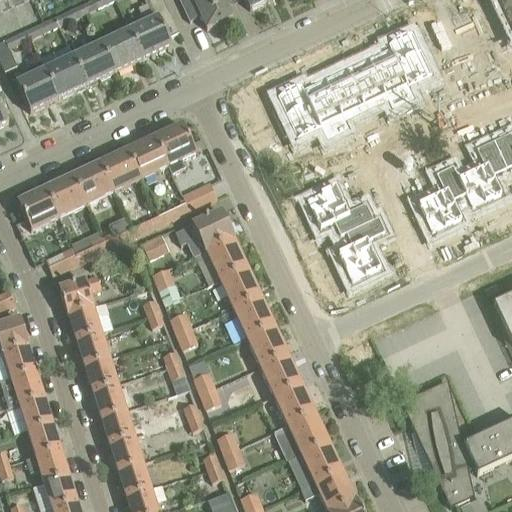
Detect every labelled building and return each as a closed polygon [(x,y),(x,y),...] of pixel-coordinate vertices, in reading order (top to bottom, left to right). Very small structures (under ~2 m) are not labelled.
[(10,0),(0,0),(0,14),(14,8),(10,0)] [(28,0),(10,0),(14,8),(29,1),(28,0)] [(113,0),(97,0),(85,6),(90,16),(116,4),(113,0)] [(145,27),(130,34),(144,63),(172,50),(168,42),(179,37),(161,0),(142,0),(146,8),(138,12),(145,27)] [(178,0),(190,25),(202,21),(207,33),(232,22),(222,0),(178,0)] [(277,0),(246,0),(252,12),(277,0)] [(511,0),(495,0),(511,34),(511,0)] [(85,6),(56,19),(61,29),(90,16),(85,6)] [(56,19),(27,32),(32,43),(61,29),(56,19)] [(5,42),(6,45),(10,53),(32,43),(27,32),(5,42)] [(130,34),(102,47),(116,77),(144,63),(130,34)] [(413,37),(388,48),(390,52),(409,92),(434,80),(413,37)] [(18,70),(6,45),(0,47),(0,64),(5,75),(18,70)] [(74,60),(84,82),(87,90),(116,77),(102,47),(74,60)] [(42,64),(59,103),(87,90),(84,82),(74,60),(69,50),(42,64)] [(390,52),(368,62),(389,106),(410,96),(409,92),(390,52)] [(368,62),(347,73),(367,116),(389,106),(368,62)] [(17,87),(31,117),(59,103),(46,73),(17,87)] [(347,73),(325,83),(345,126),(367,116),(347,73)] [(304,92),(303,93),(322,133),(323,136),(345,126),(325,83),(304,92)] [(301,89),(277,101),(297,144),(322,133),(303,93),(301,89)] [(0,107),(0,130),(9,127),(0,107)] [(447,109),(435,114),(440,123),(451,118),(447,109)] [(411,125),(400,130),(405,139),(416,134),(411,125)] [(183,129),(156,141),(168,170),(172,179),(186,172),(182,164),(196,157),(183,129)] [(400,130),(389,136),(393,145),(405,139),(400,130)] [(511,135),(494,145),(507,174),(511,171),(511,135)] [(156,141),(128,155),(141,183),(168,170),(156,141)] [(460,182),(459,183),(466,199),(465,199),(472,214),(477,211),(502,199),(493,180),(500,177),(507,174),(494,145),(475,153),(478,158),(484,171),(463,181),(462,181),(460,182)] [(368,146),(357,151),(361,160),(372,155),(368,146)] [(357,151),(346,156),(350,165),(361,160),(357,151)] [(128,155),(101,167),(114,196),(141,183),(128,155)] [(101,167),(73,180),(87,209),(114,196),(101,167)] [(322,167),(310,173),(314,182),(326,176),(322,167)] [(422,206),(418,208),(432,239),(437,236),(436,236),(462,224),(453,205),(460,202),(465,199),(466,199),(459,183),(453,170),(435,178),(438,183),(444,196),(422,206)] [(73,180),(46,193),(59,221),(87,209),(73,180)] [(182,202),(186,210),(189,220),(219,205),(211,188),(182,202)] [(336,189),(306,203),(308,208),(320,234),(340,225),(344,235),(346,238),(374,224),(374,223),(366,207),(362,209),(348,216),(338,194),(339,194),(336,189)] [(59,221),(46,193),(18,206),(31,234),(59,221)] [(186,210),(159,223),(163,232),(189,220),(186,210)] [(190,246),(195,260),(234,242),(222,215),(204,223),(192,228),(192,229),(175,237),(181,250),(190,246)] [(352,251),(338,257),(350,283),(352,288),(382,274),(380,269),(369,245),(382,239),(387,237),(379,221),(374,223),(374,224),(346,238),(347,241),(352,251)] [(159,223),(132,234),(136,243),(163,232),(159,223)] [(132,234),(116,242),(113,236),(103,241),(106,247),(110,255),(136,243),(132,234)] [(169,256),(162,239),(142,248),(149,265),(169,256)] [(94,252),(78,260),(82,269),(110,255),(106,247),(103,241),(91,246),(94,252)] [(219,284),(247,272),(234,244),(235,243),(234,242),(195,260),(209,289),(219,284)] [(78,260),(74,252),(47,264),(55,281),(82,269),(78,260)] [(133,257),(100,269),(105,281),(138,269),(133,257)] [(219,284),(233,314),(261,301),(247,272),(219,284)] [(170,274),(155,280),(166,310),(182,303),(170,274)] [(59,292),(67,318),(94,310),(90,296),(101,293),(97,281),(85,284),(59,292)] [(0,299),(0,317),(16,310),(9,295),(0,299)] [(511,300),(494,309),(511,347),(511,300)] [(233,314),(247,343),(274,330),(261,301),(233,314)] [(155,304),(143,309),(148,322),(160,316),(155,304)] [(77,344),(101,336),(112,333),(109,322),(99,325),(94,310),(67,318),(68,320),(69,319),(77,344)] [(160,316),(148,322),(153,334),(165,329),(160,316)] [(172,327),(177,342),(194,336),(188,321),(172,327)] [(0,358),(28,350),(29,350),(20,322),(0,328),(0,358)] [(247,343),(260,372),(288,359),(274,330),(247,343)] [(77,344),(85,370),(110,362),(101,336),(77,344)] [(194,336),(177,342),(183,357),(200,351),(194,336)] [(0,384),(0,385),(10,383),(36,376),(28,350),(0,358),(0,384)] [(260,372),(274,401),(302,388),(288,359),(260,372)] [(164,366),(169,377),(181,371),(177,361),(164,366)] [(85,370),(93,396),(118,388),(110,362),(85,370)] [(181,371),(169,377),(173,387),(186,382),(181,371)] [(2,389),(9,412),(44,401),(36,376),(10,383),(11,386),(2,389)] [(195,387),(201,402),(218,395),(212,380),(195,387)] [(478,479),(511,463),(511,425),(462,449),(448,386),(402,407),(450,511),(474,501),(468,474),(474,472),(478,479)] [(93,396),(102,422),(126,414),(118,388),(93,396)] [(288,430),(315,417),(302,388),(274,401),(288,430)] [(218,395),(201,402),(206,417),(223,411),(218,395)] [(19,413),(27,436),(53,428),(44,401),(9,412),(10,416),(19,413)] [(183,414),(187,425),(200,420),(195,408),(183,414)] [(102,422),(110,448),(135,440),(126,414),(102,422)] [(288,466),(301,460),(329,447),(315,417),(288,430),(275,436),(288,466)] [(200,420),(187,425),(192,437),(205,432),(200,420)] [(35,462),(53,456),(61,453),(53,428),(27,436),(35,462)] [(110,448),(118,474),(143,467),(139,453),(148,450),(145,438),(110,448)] [(220,446),(224,459),(238,454),(241,452),(236,440),(220,446)] [(301,460),(315,488),(343,476),(329,447),(301,460)] [(238,454),(224,459),(230,476),(247,470),(241,452),(238,454)] [(40,475),(44,487),(69,479),(61,453),(53,456),(35,462),(26,465),(30,478),(40,475)] [(5,457),(0,458),(0,472),(10,469),(5,457)] [(208,475),(220,471),(215,459),(203,464),(208,475)] [(118,474),(126,501),(151,493),(143,467),(118,474)] [(10,469),(0,472),(0,479),(2,485),(14,481),(10,469)] [(220,471),(208,475),(212,487),(224,482),(220,471)] [(315,488),(301,495),(306,504),(319,498),(325,511),(339,511),(356,504),(343,476),(315,488)] [(40,511),(57,511),(77,506),(69,479),(44,487),(49,503),(39,506),(40,511)] [(157,511),(151,493),(126,501),(130,511),(157,511)] [(242,506),(244,511),(262,511),(264,511),(259,500),(242,506)] [(457,511),(483,511),(478,500),(457,510),(457,511)]
